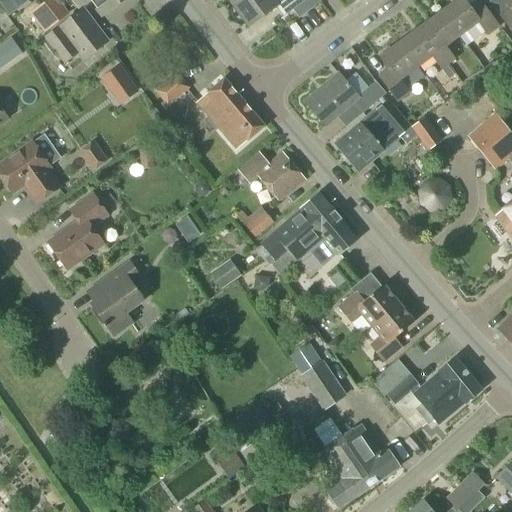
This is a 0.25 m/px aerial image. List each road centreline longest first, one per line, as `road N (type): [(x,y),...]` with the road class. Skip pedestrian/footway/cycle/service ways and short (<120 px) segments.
road 1 (tertiary): [(466,333),(261,93)]
road 2 (residential): [(370,511),(511,387)]
road 3 (residential): [(93,374),(0,235)]
road 4 (residential): [(261,93),(390,0)]
road 5 (tertiary): [(261,93),(185,0)]
